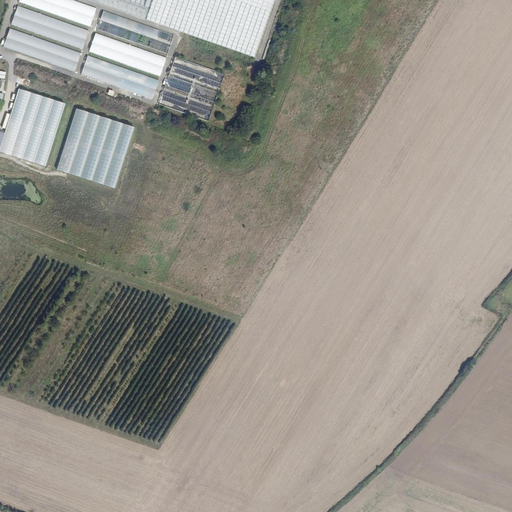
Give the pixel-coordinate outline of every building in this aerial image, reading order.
[(96,8),(71,0),(17,0),(17,2),(89,27),(96,8)] [(110,0),(146,12),(149,0),(110,0)] [(88,31),(17,6),(10,25),(81,49),(88,31)] [(174,35),(103,11),(97,29),(168,53),(174,35)] [(81,53),(9,29),(1,46),(76,72),(81,53)] [(160,77),(166,57),(94,34),(87,51),(160,77)] [(159,81),(86,55),(79,73),(151,99),(159,81)] [(224,74),(175,56),(157,102),(206,122),(224,74)] [(64,103),(18,89),(4,131),(0,143),(0,152),(42,167),(64,103)]
